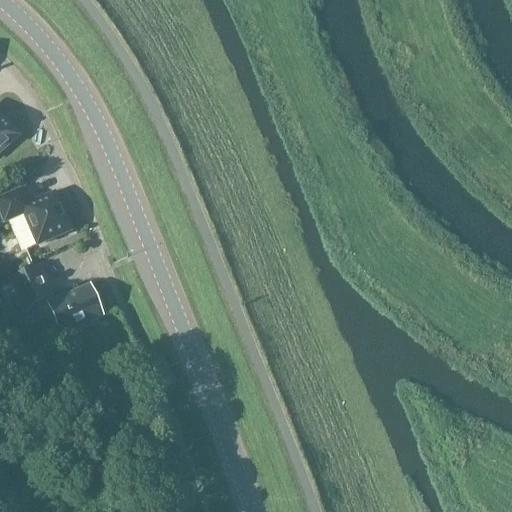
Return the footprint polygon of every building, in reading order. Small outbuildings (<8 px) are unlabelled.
[(0,151),(16,137),(0,119),(0,151)] [(20,191),(0,199),(0,218),(3,226),(23,218),(23,219),(16,222),(28,248),(33,245),(34,247),(70,232),(54,194),(26,206),(20,191)] [(22,312),(47,301),(40,285),(44,283),(37,267),(8,279),(22,312)] [(60,335),(101,317),(88,287),(47,305),(60,335)] [(105,377),(95,382),(105,399),(115,395),(105,377)]
